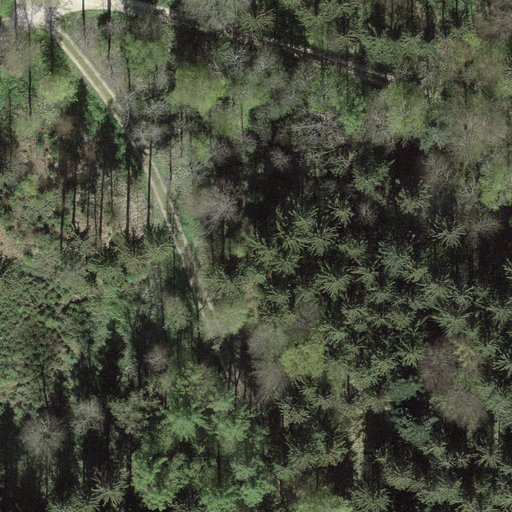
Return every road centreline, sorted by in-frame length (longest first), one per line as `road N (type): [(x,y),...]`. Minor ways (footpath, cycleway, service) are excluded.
road 1 (track): [(282,511),(153,181),(58,38),(48,0)]
road 2 (track): [(511,152),(470,120),(307,56),(149,13),(48,0)]
